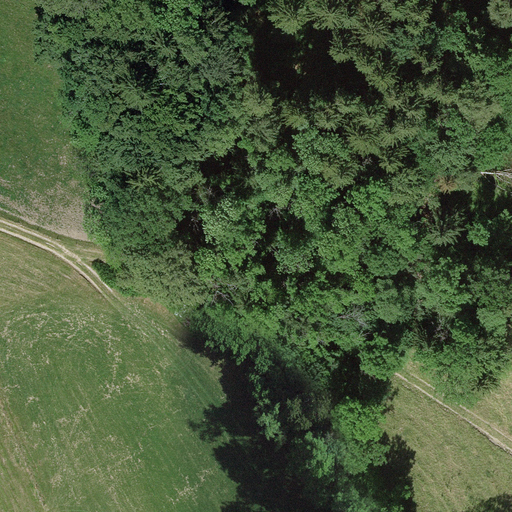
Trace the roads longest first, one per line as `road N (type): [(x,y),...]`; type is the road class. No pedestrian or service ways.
road 1 (track): [(0,229),(61,256),(143,272),(261,331),(355,347),(511,453)]
road 2 (track): [(61,256),(217,399),(282,511)]
